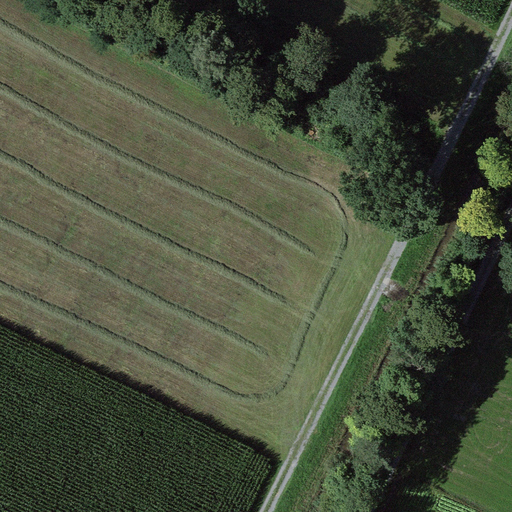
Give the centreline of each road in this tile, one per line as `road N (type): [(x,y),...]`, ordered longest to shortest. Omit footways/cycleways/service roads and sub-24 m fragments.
road 1 (track): [(274,511),(511,40)]
road 2 (track): [(511,230),(374,511)]
